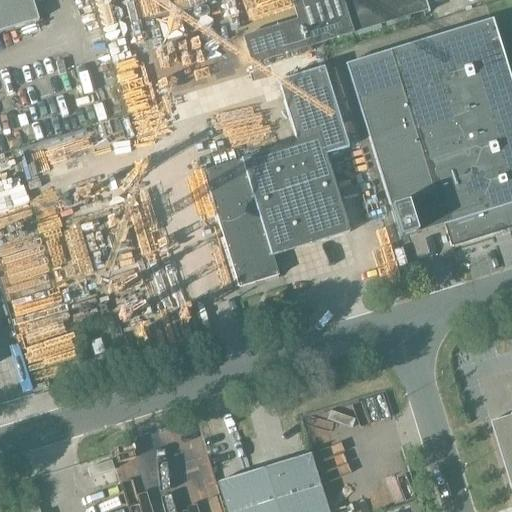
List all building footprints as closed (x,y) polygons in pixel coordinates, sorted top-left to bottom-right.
[(0,0),(0,33),(38,21),(31,0),(0,0)] [(429,10),(425,0),(295,0),(301,20),(243,39),(251,66),(429,10)] [(401,242),(445,228),(452,249),(511,230),(511,84),(492,21),(346,66),(401,242)] [(326,156),(349,149),(324,69),(278,83),(297,143),(203,172),(239,289),(279,276),(273,257),(350,234),(326,156)] [(100,340),(91,343),(95,356),(105,353),(100,340)] [(273,414),(262,418),(267,431),(278,427),(273,414)] [(511,416),(491,423),(511,492),(511,416)] [(316,434),(337,426),(333,417),(313,425),(316,434)] [(328,511),(311,454),(219,483),(227,511),(328,511)]
